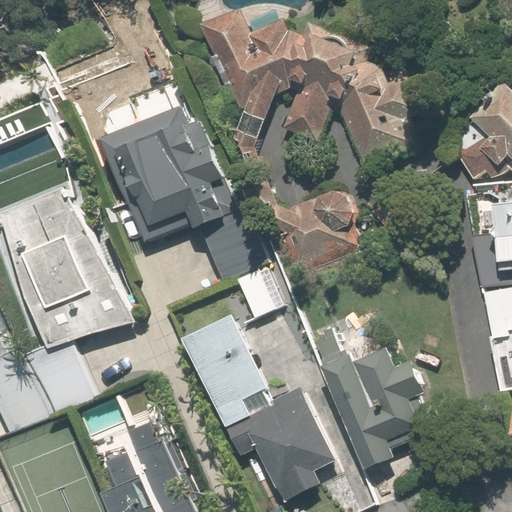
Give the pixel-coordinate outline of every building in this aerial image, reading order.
[(162,6),(145,12),(151,27),(167,21),(162,6)] [(261,145),(281,93),(293,88),(302,91),(289,126),(322,138),(335,104),(344,107),(367,161),(417,141),(408,119),(427,110),(412,74),(393,82),(398,70),(371,60),(376,46),(312,21),(307,35),(292,29),(287,17),(255,30),(245,7),(208,23),(245,108),(252,106),(236,147),(255,198),(252,199),(256,211),(260,210),(263,220),(285,278),(375,245),(356,195),(342,189),(290,208),(283,205),(261,145)] [(511,167),(511,84),(480,119),(494,133),(461,154),(477,180),(490,171),(492,175),(492,177),(500,177),(507,173),(511,167)] [(251,205),(232,212),(221,181),(234,176),(221,142),(218,144),(208,119),(199,122),(192,105),(110,136),(150,241),(200,222),(202,227),(205,226),(226,280),(273,262),(251,205)] [(37,296),(56,343),(30,354),(55,417),(102,398),(78,340),(97,333),(143,322),(122,270),(76,184),(12,211),(37,296)] [(511,199),(500,201),(503,227),(499,232),(478,233),(485,287),(511,283),(511,199)] [(277,307),(262,273),(240,284),(256,317),(277,307)] [(511,432),(511,434),(511,433),(511,285),(488,290),(506,388),(511,387),(511,432)] [(264,447),(290,500),(327,482),(322,470),(345,459),(317,402),(315,402),(307,385),(277,399),(272,388),(276,386),(241,313),(190,337),(234,426),(248,455),(264,447)] [(329,363),(372,468),(401,455),(395,439),(429,425),(418,398),(434,391),(420,357),(404,364),(396,345),(362,359),(359,351),(329,363)] [(0,357),(0,399),(13,433),(53,417),(25,347),(0,357)] [(128,484),(114,490),(123,511),(205,511),(166,418),(134,431),(142,449),(118,460),(128,484)]
